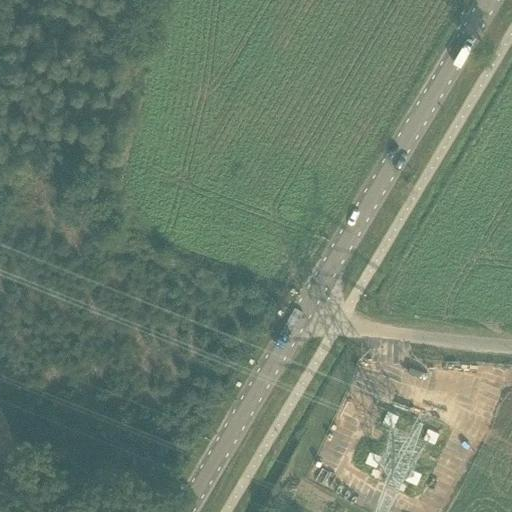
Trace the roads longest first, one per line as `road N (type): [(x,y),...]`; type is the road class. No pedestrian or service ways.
road 1 (tertiary): [(186,511),(494,0)]
road 2 (track): [(0,396),(105,511)]
